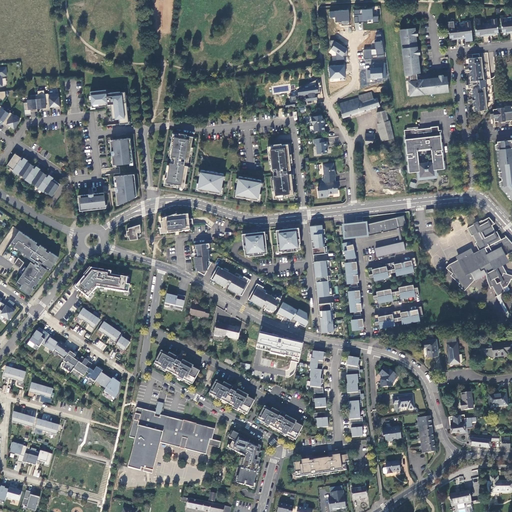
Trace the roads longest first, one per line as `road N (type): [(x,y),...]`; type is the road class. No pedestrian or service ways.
road 1 (residential): [(162,265),(147,371),(266,434),(277,451)]
road 2 (secondary): [(162,265),(277,327),(338,344)]
road 3 (secondary): [(338,344),(389,355),(417,371),(455,459)]
road 4 (residential): [(338,344),(338,445),(277,451)]
road 5 (residential): [(151,206),(184,201),(243,217),(303,215)]
road 6 (residential): [(465,137),(454,52),(511,45)]
road 7 (residential): [(93,134),(97,173),(74,181),(12,140)]
road 8 (residential): [(6,398),(0,471),(45,484)]
